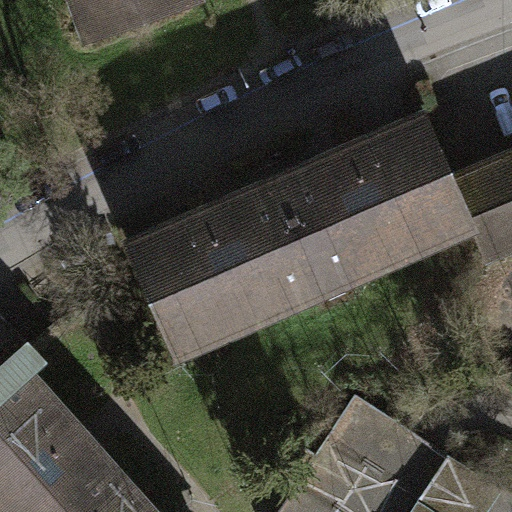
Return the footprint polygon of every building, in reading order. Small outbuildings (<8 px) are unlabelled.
[(79,0),(90,31),(178,0),(79,0)] [(322,284),(470,220),(451,179),(425,117),(278,180),(322,284)] [(511,153),(451,179),(470,220),(484,250),(511,238),(511,153)] [(175,347),(322,284),(278,180),(130,243),(175,347)] [(0,511),(99,511),(128,487),(23,370),(39,355),(26,340),(0,363),(0,511)] [(276,511),(485,511),(501,488),(354,393),(276,511)] [(150,511),(128,487),(99,511),(150,511)]
